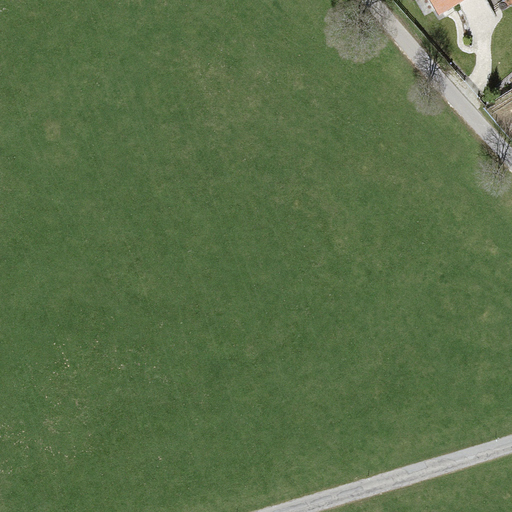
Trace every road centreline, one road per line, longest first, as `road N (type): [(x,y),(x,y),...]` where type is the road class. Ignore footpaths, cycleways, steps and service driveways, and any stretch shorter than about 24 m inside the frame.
road 1 (unclassified): [(511,445),(289,511)]
road 2 (unclassified): [(511,157),(373,0)]
